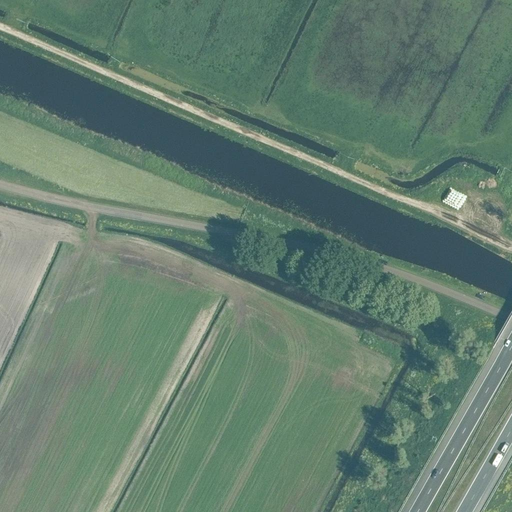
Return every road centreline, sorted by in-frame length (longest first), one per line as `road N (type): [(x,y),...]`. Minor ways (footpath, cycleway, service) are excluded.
road 1 (track): [(0,26),(511,249)]
road 2 (unclassified): [(511,321),(306,246),(0,189)]
road 3 (motorway): [(511,346),(417,511)]
